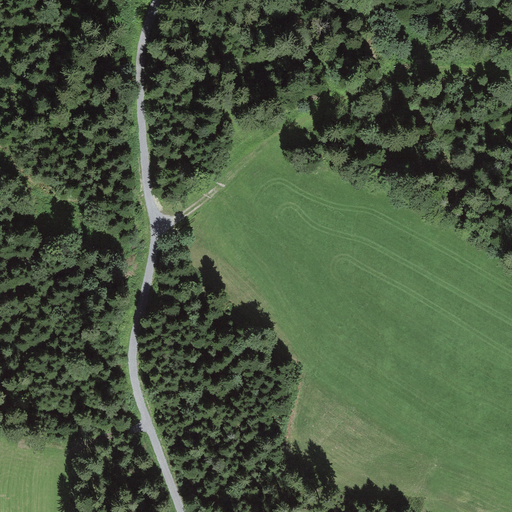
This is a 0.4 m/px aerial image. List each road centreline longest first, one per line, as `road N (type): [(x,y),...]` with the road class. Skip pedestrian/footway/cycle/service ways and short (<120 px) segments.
road 1 (track): [(156,0),(140,60),(154,241),(132,365),(181,511)]
road 2 (track): [(511,80),(425,71),(329,102),(288,125),(197,207),(153,220)]
